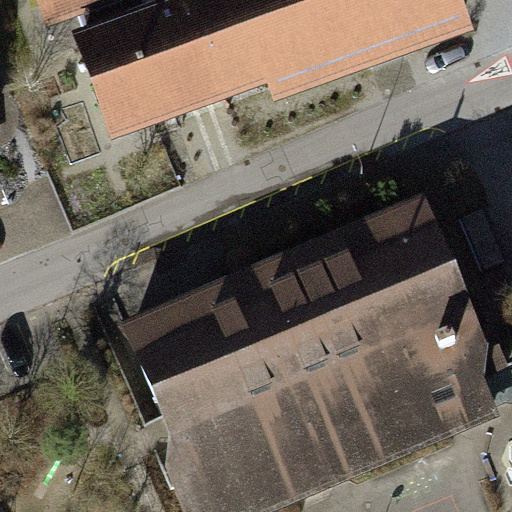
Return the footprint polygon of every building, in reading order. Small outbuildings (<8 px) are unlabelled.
[(229,94),(196,3),(152,18),(145,0),(41,0),(49,22),(82,10),(94,43),(84,47),(116,135),(229,94)] [(269,79),(239,0),(203,0),(196,3),(229,94),(269,79)] [(368,43),(352,0),(239,0),(269,79),(368,43)] [(410,27),(400,0),(352,0),(368,43),(269,79),(279,106),(473,35),(464,8),(410,27)] [(400,0),(410,27),(464,8),(460,0),(400,0)] [(127,340),(201,511),(272,511),(511,407),(511,402),(427,210),(127,340)]
